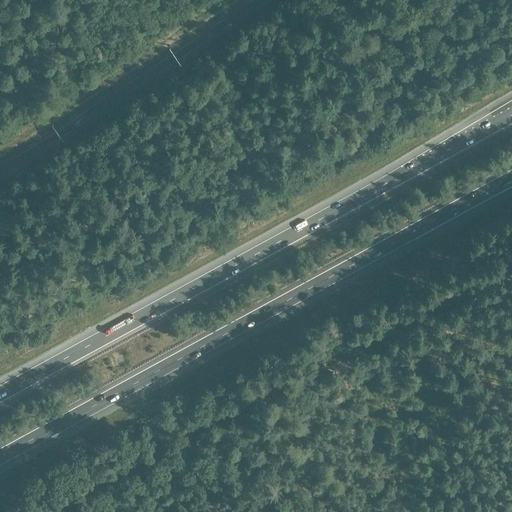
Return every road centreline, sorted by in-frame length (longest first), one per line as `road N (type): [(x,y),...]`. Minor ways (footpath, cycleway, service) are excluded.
road 1 (motorway): [(0,459),(511,177)]
road 2 (motorway): [(511,115),(0,391)]
road 3 (track): [(511,278),(469,306),(451,332),(353,392)]
road 4 (track): [(370,511),(348,401),(353,392)]
